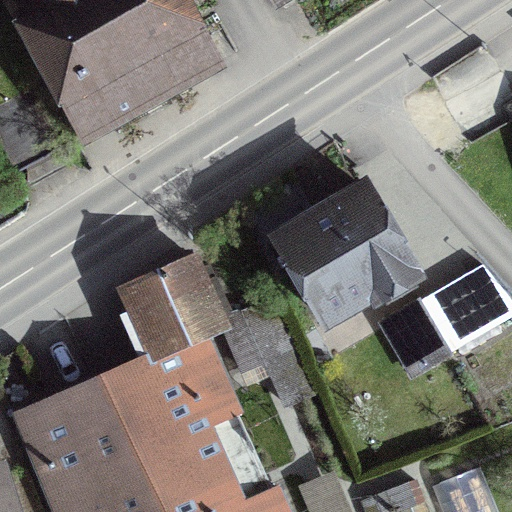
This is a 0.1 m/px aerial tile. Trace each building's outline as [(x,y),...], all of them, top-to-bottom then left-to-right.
[(180,0),(3,0),(81,142),(217,67),(180,0)] [(0,146),(18,176),(59,149),(24,93),(0,107),(0,146)] [(418,277),(365,192),(278,244),(327,324),(418,277)] [(132,313),(122,317),(144,366),(145,370),(202,345),(200,341),(226,330),(224,325),(195,260),(124,294),(132,313)] [(387,324),(416,374),(511,317),(511,298),(486,267),(387,324)] [(314,395),(275,304),(224,325),(226,330),(247,368),(267,360),(287,406),(314,395)] [(97,384),(157,511),(287,511),(276,486),(272,488),(229,385),(221,389),(202,345),(145,370),(144,366),(97,384)] [(157,511),(97,384),(21,418),(63,511),(157,511)] [(486,511),(471,471),(431,486),(441,511),(486,511)] [(16,511),(5,472),(0,473),(0,511),(16,511)] [(388,493),(396,511),(427,511),(415,483),(388,493)] [(363,502),(366,511),(396,511),(388,493),(363,502)]
